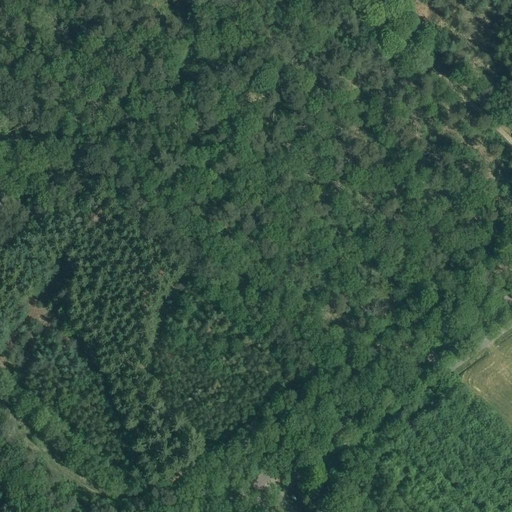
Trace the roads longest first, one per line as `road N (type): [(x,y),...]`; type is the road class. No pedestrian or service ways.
road 1 (tertiary): [(263,478),(511,298)]
road 2 (track): [(0,413),(89,489),(118,497),(166,484),(194,499),(200,511)]
